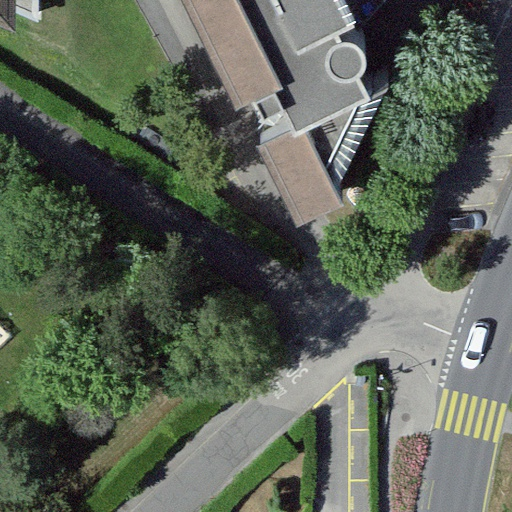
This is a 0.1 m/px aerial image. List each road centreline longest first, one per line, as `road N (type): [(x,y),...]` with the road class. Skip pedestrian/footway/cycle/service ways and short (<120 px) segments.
road 1 (residential): [(361,321),(0,96)]
road 2 (residential): [(361,321),(161,511)]
road 3 (secondary): [(453,511),(490,350)]
road 4 (residential): [(490,350),(394,313),(361,321)]
